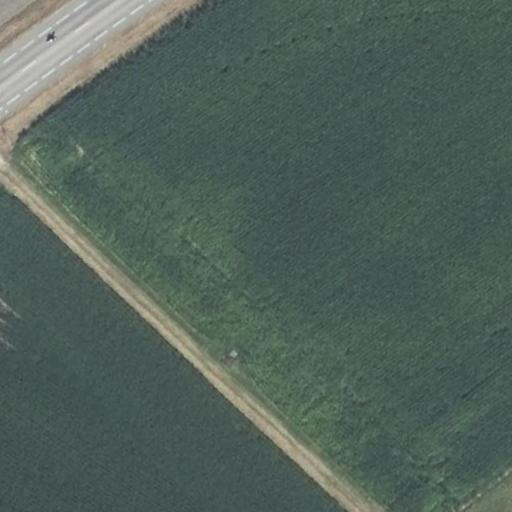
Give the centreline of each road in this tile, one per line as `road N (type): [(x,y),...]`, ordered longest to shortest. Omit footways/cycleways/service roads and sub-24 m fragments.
road 1 (track): [(360,511),(0,159)]
road 2 (secondary): [(121,0),(0,85)]
